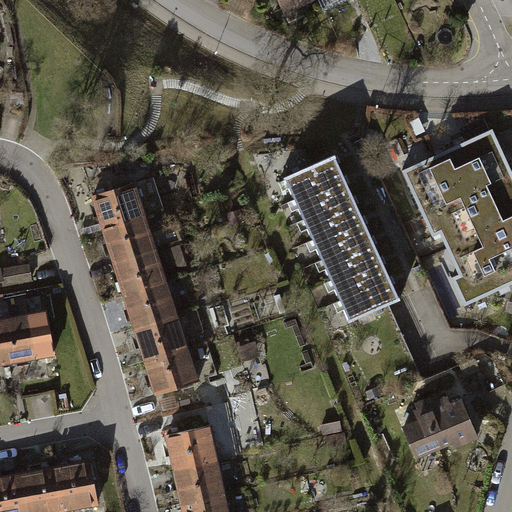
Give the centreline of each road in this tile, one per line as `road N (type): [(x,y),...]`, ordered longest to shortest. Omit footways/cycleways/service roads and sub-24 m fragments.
road 1 (residential): [(178,0),(307,63),(414,81),(511,78)]
road 2 (residential): [(0,155),(26,153),(54,192),(121,416)]
road 3 (residential): [(0,439),(121,416)]
